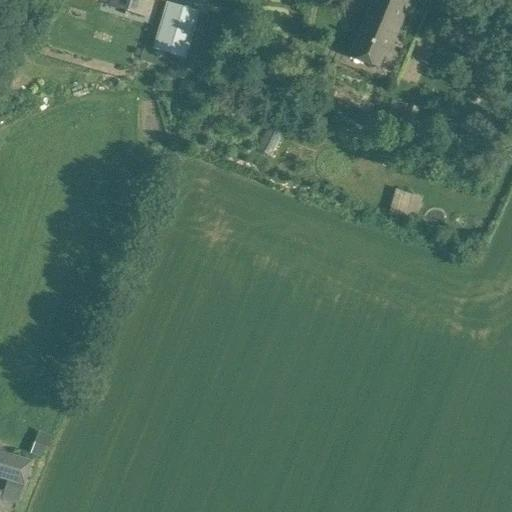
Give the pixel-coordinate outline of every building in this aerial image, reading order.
[(110,0),(109,6),(145,17),(150,0),(110,0)] [(396,35),(406,13),(411,0),(372,0),(349,57),(378,69),(392,33),(396,35)] [(448,9),(448,0),(435,0),(435,7),(448,9)] [(466,0),(452,24),(464,32),(479,7),(468,0),(466,0)] [(168,3),(157,40),(171,44),(168,53),(185,58),(199,13),(168,3)] [(406,105),(400,125),(414,129),(420,109),(406,105)] [(453,137),(449,149),(458,152),(462,141),(453,137)] [(395,190),(388,215),(415,223),(422,198),(395,190)] [(0,450),(0,477),(25,485),(32,460),(0,450)]
